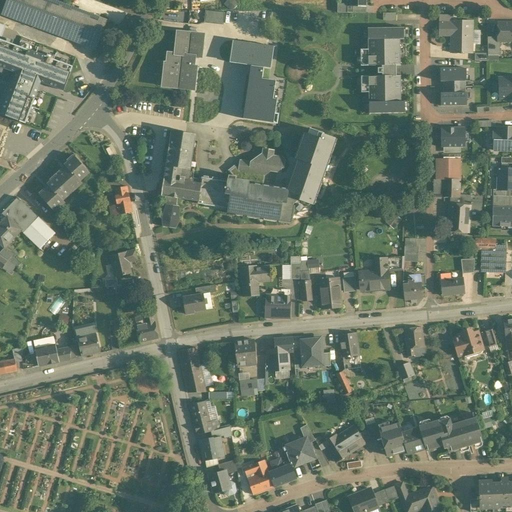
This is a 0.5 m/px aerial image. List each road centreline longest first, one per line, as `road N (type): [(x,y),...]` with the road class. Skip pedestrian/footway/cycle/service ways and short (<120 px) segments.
road 1 (residential): [(430,312),(171,344)]
road 2 (residential): [(171,344),(129,160),(89,108)]
road 3 (residential): [(456,466),(338,477),(242,511)]
road 4 (residential): [(429,118),(430,312)]
road 5 (residential): [(171,344),(0,387)]
road 6 (residential): [(210,511),(171,344)]
road 7 (residential): [(0,195),(89,108)]
road 8 (residential): [(89,108),(119,68),(149,0)]
